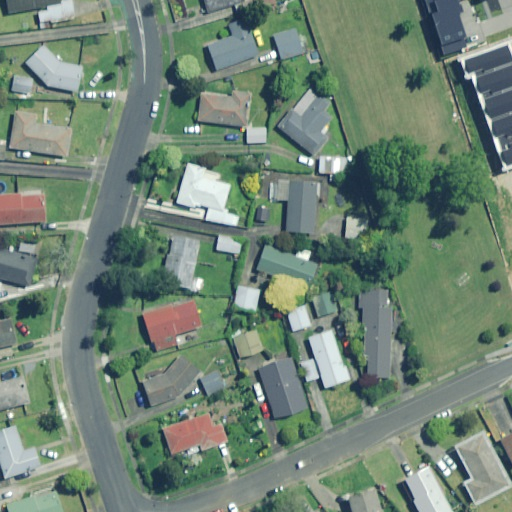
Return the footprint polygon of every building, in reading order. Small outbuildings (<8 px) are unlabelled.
[(62,2),(61,0),(4,0),(6,14),(38,10),(40,25),(75,20),(72,1),(62,2)] [(244,3),(242,0),(202,0),(207,14),(244,3)] [(421,0),(438,46),(439,45),(443,55),(464,47),(452,15),(458,13),(454,1),(456,0),(421,0)] [(257,57),(244,19),(228,25),(232,37),(207,46),(216,71),(257,57)] [(302,55),(294,29),(273,36),(281,61),(302,55)] [(502,45),(459,61),(464,73),(470,71),(472,78),(510,64),(502,45)] [(61,64),(43,46),(25,63),(46,86),(76,93),(82,69),(61,64)] [(511,87),(511,70),(510,64),(472,78),(470,79),(479,100),(511,87)] [(32,94),(33,80),(17,79),(16,93),(32,94)] [(511,113),(511,87),(479,100),(487,122),(511,113)] [(329,105),(310,89),(293,110),(278,128),(314,157),(327,140),(320,134),(329,123),(320,115),(329,105)] [(250,94),(231,92),(231,97),(201,94),(198,122),(246,128),(250,94)] [(36,115),(14,112),(10,150),(67,157),(71,129),(35,124),(36,115)] [(511,138),(511,113),(487,122),(486,123),(494,145),(511,138)] [(266,144),(266,130),(247,130),(247,144),(266,144)] [(511,164),(511,138),(494,145),(503,168),(511,164)] [(353,159),(319,158),(319,174),(353,176),(353,159)] [(205,169),(186,164),(176,204),(207,212),(205,220),(236,228),(238,217),(223,214),(229,186),(202,179),(205,169)] [(317,182),(289,180),(272,179),(271,201),(288,202),(286,232),(313,234),(317,182)] [(0,225),(45,223),(44,195),(0,196),(0,225)] [(363,219),(347,217),(345,239),(361,240),(363,219)] [(193,276),(200,241),(171,235),(161,285),(199,292),(202,278),(193,276)] [(218,236),(217,245),(216,249),(236,253),(239,240),(218,236)] [(263,248),(255,269),(312,289),(322,258),(295,248),(291,258),(263,248)] [(37,260),(0,249),(0,279),(29,288),(37,260)] [(259,292),(237,287),(231,309),(254,314),(259,292)] [(391,378),(389,290),(345,291),(345,308),(363,307),(365,379),(391,378)] [(336,312),(330,292),(311,298),(317,318),(336,312)] [(201,328),(192,299),(142,314),(153,353),(178,346),(175,335),(201,328)] [(310,327),(304,306),(286,311),(292,332),(310,327)] [(0,348),(17,345),(11,321),(0,323),(0,348)] [(263,351),(256,331),(232,339),(239,359),(263,351)] [(347,381),(331,332),(308,339),(324,389),(347,381)] [(141,381),(151,407),(182,397),(201,370),(181,354),(167,372),(141,381)] [(306,410),(291,358),(258,368),(274,420),(306,410)] [(319,379),(313,360),(300,364),(306,383),(319,379)] [(234,379),(229,368),(217,374),(215,371),(199,380),(206,393),(234,379)] [(0,410),(27,404),(21,378),(0,383),(0,410)] [(213,428),(209,415),(162,429),(170,455),(199,446),(201,452),(227,443),(222,425),(213,428)] [(23,452),(15,426),(0,430),(0,465),(4,479),(40,468),(34,449),(23,452)] [(511,434),(499,440),(511,468),(511,434)] [(491,449),(484,435),(458,448),(473,481),(466,484),(475,503),(509,486),(491,449)] [(450,511),(428,468),(404,480),(414,500),(412,501),(418,511),(450,511)] [(380,511),(375,491),(348,498),(351,511),(380,511)] [(62,511),(56,492),(7,506),(8,511),(62,511)]
